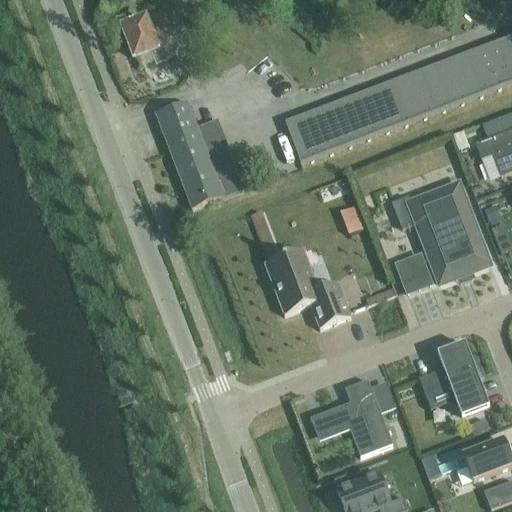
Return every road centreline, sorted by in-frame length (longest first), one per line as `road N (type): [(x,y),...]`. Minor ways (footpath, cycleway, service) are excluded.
road 1 (secondary): [(215,418),(56,0)]
road 2 (residential): [(488,316),(215,418)]
